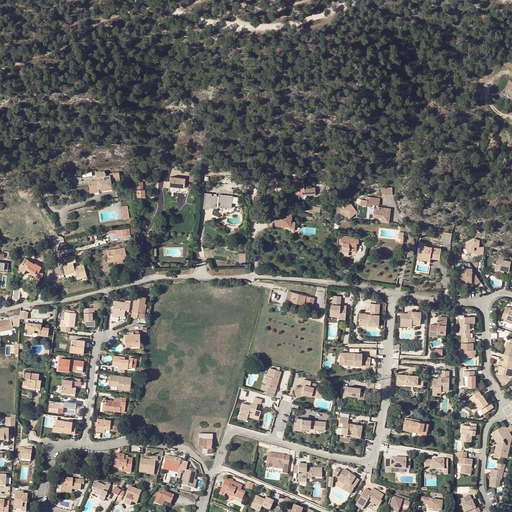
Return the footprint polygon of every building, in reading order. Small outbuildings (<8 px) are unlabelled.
[(198,173),(190,172),(189,181),(197,183),(198,173)] [(96,174),(96,178),(97,178),(97,182),(94,182),(91,182),(92,184),(88,185),(88,193),(92,193),(98,192),(98,194),(109,192),(109,193),(120,192),(120,190),(111,191),(110,182),(113,182),(119,182),(119,175),(109,176),(109,177),(106,177),(104,174),(96,174)] [(185,178),(170,176),(169,182),(164,181),(163,186),(169,187),(168,191),(188,194),(193,187),(188,184),(185,183),(185,178)] [(291,180),(291,184),(291,189),(295,189),(295,191),(296,195),(311,195),(311,188),(304,188),(304,179),(291,180)] [(231,203),(232,198),(232,197),(218,196),(218,197),(216,197),(216,196),(215,195),(214,195),(213,195),(213,196),(213,197),(211,196),(211,194),(204,194),(202,209),(209,209),(209,208),(216,210),(216,209),(223,210),(223,208),(231,209),(231,203)] [(355,209),(359,209),(358,217),(367,218),(368,213),(371,213),(371,215),(380,216),(379,220),(386,220),(387,216),(385,216),(385,212),(387,212),(388,208),(376,207),(374,207),(372,207),(372,204),(374,205),(376,205),(377,197),(364,196),(364,200),(359,200),(358,205),(355,205),(355,209)] [(355,211),(349,204),(341,210),(347,216),(348,216),(355,211)] [(121,206),(123,219),(129,218),(128,205),(121,206)] [(291,221),(291,215),(290,215),(291,209),(279,207),(278,214),(276,213),(276,221),(278,221),(278,225),(288,226),(288,228),(294,228),(295,222),(291,221)] [(443,240),(450,241),(451,234),(443,233),(443,240)] [(349,249),(356,250),(356,243),(358,243),(358,238),(340,237),(340,243),(342,243),(341,251),(348,252),(349,249)] [(467,247),(483,251),(484,246),(479,246),(479,239),(475,238),(465,243),(467,247)] [(419,256),(431,258),(439,260),(441,249),(425,247),(426,244),(421,243),(419,256)] [(106,250),(107,256),(109,256),(110,258),(108,258),(108,262),(113,261),(123,259),(126,259),(125,247),(106,250)] [(483,260),(483,251),(467,247),(465,248),(468,253),(470,252),(471,251),(474,251),(474,253),(474,254),(478,254),(478,259),(483,260)] [(498,256),(498,259),(496,272),(501,273),(501,270),(505,270),(504,273),(504,278),(508,278),(511,261),(511,257),(498,256)] [(25,258),(19,267),(25,271),(26,269),(29,271),(36,275),(35,277),(34,278),(39,281),(43,274),(39,272),(41,267),(34,263),(34,264),(25,258)] [(76,262),(75,258),(69,259),(66,260),(67,264),(63,265),(65,275),(73,273),(75,273),(76,275),(76,277),(86,274),(84,265),(74,267),(73,263),(76,262)] [(0,268),(8,269),(9,262),(0,261),(0,268)] [(480,282),(472,269),(456,269),(456,280),(466,280),(466,283),(471,283),(471,285),(475,285),(480,282)] [(306,296),(288,291),(285,300),(303,305),(304,303),(306,296)] [(131,316),(137,317),(138,313),(143,313),(144,306),(145,297),(135,296),(131,316)] [(314,298),(306,296),(304,303),(312,305),(314,298)] [(340,297),(332,296),(331,312),(339,313),(339,317),(339,319),(345,320),(346,306),(340,305),(340,297)] [(124,302),(114,301),(112,314),(119,315),(124,316),(125,311),(125,309),(129,310),(130,303),(130,301),(125,300),(124,302)] [(359,323),(371,324),(371,326),(378,326),(379,314),(374,314),(375,311),(379,311),(379,304),(371,303),(370,314),(359,313),(359,323)] [(138,313),(137,317),(143,318),(145,306),(144,306),(143,313),(138,313)] [(93,310),(93,307),(83,308),(84,320),(85,320),(85,326),(95,326),(94,319),(92,320),(92,317),(94,317),(93,310)] [(24,310),(20,310),(20,318),(19,318),(28,319),(28,312),(26,310),(25,310),(24,310)] [(65,312),(64,320),(63,326),(61,325),(60,330),(67,331),(68,326),(70,327),(74,327),(75,313),(65,312)] [(406,314),(401,314),(401,324),(412,325),(420,325),(421,313),(411,312),(411,314),(406,314)] [(463,333),(463,338),(470,338),(470,331),(469,328),(466,327),(468,322),(471,323),(474,323),(474,317),(464,317),(464,319),(460,319),(460,332),(463,333)] [(19,318),(20,318),(0,321),(0,331),(12,329),(12,326),(19,325),(19,318)] [(26,322),(25,326),(28,327),(28,331),(40,332),(40,335),(48,336),(49,328),(41,327),(41,324),(26,322)] [(28,327),(25,326),(25,333),(40,335),(40,332),(28,331),(28,327)] [(448,335),(448,327),(440,327),(433,327),(433,335),(448,335)] [(133,334),(129,334),(125,334),(125,346),(129,346),(129,348),(139,347),(139,334),(133,334)] [(463,338),(462,338),(462,349),(464,349),(464,355),(468,355),(468,357),(475,357),(475,351),(473,351),(474,343),(475,343),(475,338),(470,338),(463,338)] [(84,347),(84,342),(85,341),(75,339),(74,346),(70,345),(69,352),(73,353),(73,351),(83,352),(84,347)] [(362,357),(362,354),(340,352),(339,364),(370,366),(371,358),(362,357)] [(511,369),(511,357),(504,355),(502,359),(504,360),(502,367),(500,375),(510,378),(511,369)] [(122,359),(122,357),(113,356),(112,365),(118,366),(118,368),(128,369),(128,367),(132,367),(133,358),(129,358),(129,360),(124,360),(122,359)] [(60,358),(59,365),(58,369),(69,371),(69,369),(75,370),(76,366),(82,367),(83,361),(60,358)] [(281,372),(270,369),(267,377),(268,377),(266,386),(262,385),(261,390),(275,394),(281,372)] [(433,376),(432,390),(437,390),(441,390),(441,388),(448,389),(449,376),(449,369),(442,369),(442,377),(433,376)] [(474,371),(464,371),(465,375),(468,375),(469,388),(477,387),(476,375),(474,375),(474,371)] [(26,372),(25,380),(28,381),(27,386),(27,387),(40,389),(41,380),(38,380),(39,374),(26,372)] [(131,378),(110,375),(109,385),(118,386),(118,389),(130,390),(131,378)] [(406,382),(406,385),(417,386),(417,387),(423,387),(423,381),(418,380),(418,377),(397,375),(396,385),(402,386),(402,384),(402,381),(406,382)] [(62,379),(62,386),(61,391),(65,391),(64,392),(71,393),(71,392),(75,393),(76,388),(72,387),(72,385),(80,386),(81,382),(80,382),(80,379),(74,378),(73,381),(62,379)] [(310,392),(322,395),(323,390),(315,388),(316,384),(311,383),(311,381),(304,379),(302,384),(305,385),(304,387),(295,390),(297,396),(303,395),(302,393),(304,392),(309,394),(310,392)] [(360,388),(343,386),(342,394),(346,395),(357,396),(357,399),(363,399),(364,392),(359,392),(360,388)] [(476,401),(481,408),(492,409),(495,407),(492,402),(490,403),(484,395),(483,395),(480,391),(471,397),(472,400),(474,402),(476,401)] [(105,400),(105,402),(104,410),(114,411),(120,412),(124,412),(126,398),(121,397),(114,397),(114,401),(105,400)] [(64,404),(64,403),(52,401),(53,399),(50,398),(48,411),(62,413),(64,404)] [(262,400),(255,398),(252,405),(251,404),(250,406),(242,404),(238,418),(246,420),(248,417),(248,413),(259,417),(261,411),(256,410),(258,403),(261,404),(262,400)] [(104,410),(105,402),(103,402),(102,411),(114,413),(114,411),(104,410)] [(339,417),(338,422),(342,423),(340,433),(347,434),(347,430),(352,430),(351,436),(360,437),(362,425),(347,423),(348,418),(339,417)] [(97,418),(96,429),(100,429),(100,432),(105,432),(105,428),(110,429),(109,431),(113,431),(114,430),(117,431),(118,426),(114,426),(114,423),(111,423),(111,420),(97,418)] [(297,418),(296,422),(296,426),(294,426),(293,430),(305,431),(305,428),(325,430),(326,422),(302,419),(297,418)] [(403,430),(406,430),(406,428),(427,432),(429,424),(418,422),(417,421),(417,420),(414,419),(413,421),(405,419),(403,430)] [(53,425),(52,429),(56,430),(56,432),(62,432),(62,431),(71,432),(71,434),(75,434),(76,423),(57,420),(56,420),(55,425),(53,425)] [(462,425),(461,434),(463,434),(463,440),(466,440),(466,442),(471,443),(472,435),(475,436),(476,427),(462,425)] [(511,437),(511,436),(509,432),(508,430),(507,428),(505,425),(500,428),(492,433),(497,442),(499,444),(497,453),(500,453),(499,456),(501,456),(505,457),(505,453),(508,454),(511,437)] [(0,437),(4,438),(8,438),(8,427),(0,427),(0,437)] [(427,435),(410,431),(409,438),(425,441),(427,435)] [(212,433),(199,433),(199,445),(201,445),(201,448),(203,448),(202,453),(212,453),(212,448),(211,448),(211,445),(212,445),(212,433)] [(26,450),(26,448),(18,447),(17,456),(21,457),(21,459),(30,461),(31,451),(26,450)] [(466,453),(459,452),(458,459),(459,459),(459,465),(461,465),(461,474),(471,474),(472,460),(466,459),(466,453)] [(268,453),(267,462),(275,463),(275,469),(282,470),(283,464),(288,465),(289,456),(284,456),(284,455),(268,453)] [(127,458),(128,456),(124,456),(124,455),(115,454),(113,467),(121,468),(126,469),(126,472),(131,473),(132,459),(127,458)] [(178,473),(180,473),(181,470),(182,465),(179,465),(180,461),(181,459),(166,456),(163,469),(178,473)] [(138,471),(146,472),(153,473),(155,460),(157,461),(157,457),(151,457),(150,460),(140,459),(138,471)] [(391,460),(386,460),(385,473),(390,473),(390,469),(405,470),(405,459),(391,459),(391,460)] [(447,470),(447,461),(431,461),(424,461),(424,470),(430,470),(442,471),(443,470),(447,470)] [(182,465),(181,470),(185,471),(181,485),(194,488),(196,480),(194,480),(196,473),(189,471),(185,470),(187,463),(183,462),(182,465)] [(501,481),(505,464),(501,464),(500,471),(498,471),(494,470),(493,475),(491,475),(491,477),(493,478),(492,484),(494,485),(494,487),(499,488),(500,481),(501,481)] [(306,466),(298,465),(297,480),(304,481),(310,481),(310,480),(320,481),(321,472),(305,470),(306,466)] [(343,469),(337,478),(347,484),(343,490),(349,494),(356,482),(355,481),(356,479),(348,474),(349,473),(343,469)] [(62,478),(61,483),(65,484),(64,486),(72,487),(71,489),(80,490),(80,484),(83,484),(84,480),(62,478)] [(347,484),(337,478),(336,480),(344,485),(341,489),(343,490),(347,484)] [(225,480),(223,483),(225,484),(224,487),(222,486),(218,495),(224,497),(226,492),(233,495),(232,496),(241,500),(245,493),(240,491),(242,486),(232,481),(231,483),(225,480)] [(92,490),(96,492),(100,494),(99,496),(99,497),(99,498),(99,499),(100,500),(101,501),(102,501),(103,501),(104,499),(105,499),(108,500),(111,493),(108,491),(109,488),(105,486),(96,482),(92,490)] [(245,489),(251,491),(253,484),(248,482),(245,489)] [(120,491),(115,487),(111,493),(117,497),(120,491)] [(141,492),(128,487),(126,492),(128,492),(124,503),(130,505),(131,502),(136,504),(141,492)] [(366,501),(368,498),(375,502),(374,504),(377,506),(380,502),(379,501),(382,496),(371,489),(369,492),(367,490),(365,492),(363,490),(354,505),(360,510),(366,501)] [(23,492),(15,491),(13,511),(25,511),(27,495),(23,494),(23,492)] [(174,496),(163,491),(161,495),(157,493),(153,503),(162,507),(164,502),(170,504),(174,496)] [(393,497),(390,507),(389,510),(393,511),(398,511),(400,507),(401,504),(408,506),(409,506),(411,500),(397,495),(396,498),(393,497)] [(467,511),(469,511),(479,511),(478,507),(474,509),(471,502),(469,496),(459,500),(461,506),(464,511),(467,511)] [(258,506),(261,507),(265,509),(266,507),(270,509),(273,502),(265,498),(264,500),(255,497),(250,508),(256,511),(258,506)] [(290,500),(284,497),(281,504),(287,507),(290,500)] [(368,498),(366,501),(377,507),(377,506),(374,504),(375,502),(368,498)] [(0,500),(0,510),(3,510),(2,511),(7,511),(9,501),(4,501),(0,500)] [(443,502),(430,500),(428,509),(441,511),(443,502)]
